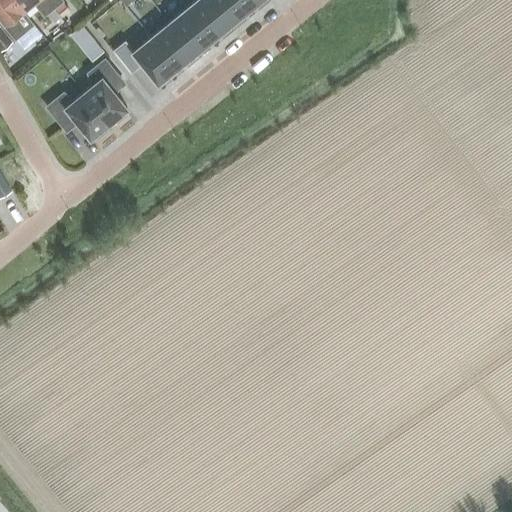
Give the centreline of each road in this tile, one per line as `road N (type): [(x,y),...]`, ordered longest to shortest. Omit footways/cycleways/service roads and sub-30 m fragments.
road 1 (residential): [(63,204),(315,0)]
road 2 (residential): [(63,204),(0,94)]
